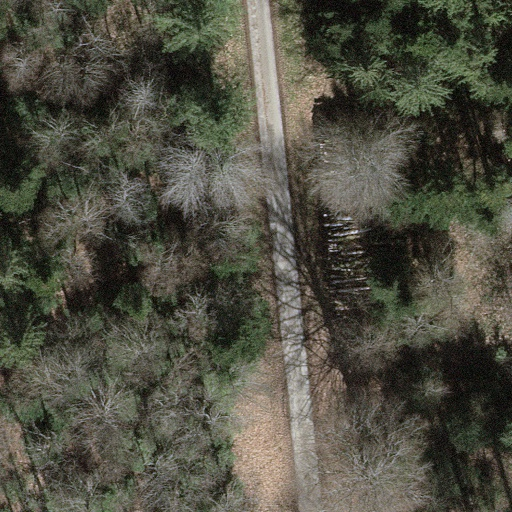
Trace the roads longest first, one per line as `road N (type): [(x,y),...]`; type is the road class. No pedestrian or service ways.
road 1 (track): [(311,511),(255,0)]
road 2 (track): [(296,365),(511,489)]
